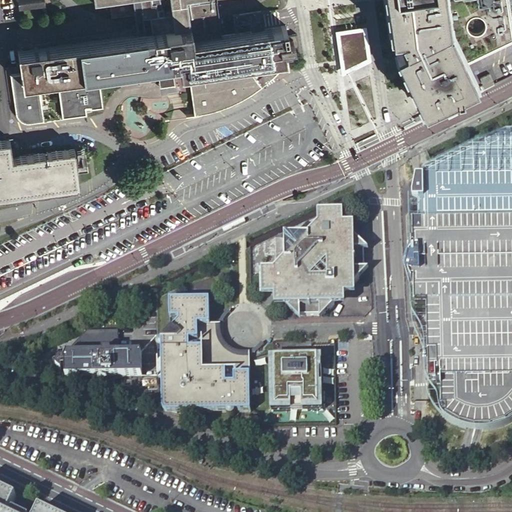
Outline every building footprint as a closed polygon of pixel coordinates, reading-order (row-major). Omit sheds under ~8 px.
[(17,51),(20,73),(9,75),(14,114),(14,115),(15,117),(16,118),(17,120),(19,121),(20,122),(22,123),(24,123),(26,124),(30,123),(38,122),(43,121),(37,81),(66,77),(82,75),(95,73),(134,67),(135,81),(158,78),(158,80),(168,79),(173,78),(173,73),(180,72),(180,73),(188,72),(254,62),(252,46),(250,31),(220,35),(215,36),(210,0),(94,0),(95,5),(109,3),(111,17),(133,13),(139,12),(140,17),(142,17),(150,15),(157,14),(156,6),(170,4),(171,12),(173,22),(151,25),(152,32),(144,33),(136,34),(17,51)] [(43,0),(16,0),(18,9),(44,5),(43,0)] [(220,35),(215,0),(210,0),(215,36),(220,35)] [(511,38),(506,0),(385,0),(393,47),(412,86),(416,94),(422,108),(439,102),(439,100),(459,91),(460,92),(475,83),(469,70),(464,61),(511,38)] [(139,12),(133,13),(136,34),(144,33),(142,17),(140,17),(139,12)] [(157,14),(150,15),(151,23),(151,25),(173,22),(171,12),(157,14)] [(261,62),(266,61),(269,60),(285,58),(286,58),(284,48),(283,36),(287,35),(286,35),(285,25),(280,25),(280,26),(264,29),(257,30),(250,31),(252,46),(254,62),(255,62),(257,62),(261,62)] [(364,29),(340,33),(343,57),(353,55),(354,64),(368,58),(365,39),(364,29)] [(296,33),(286,35),(287,35),(283,36),(284,48),(298,46),(296,33)] [(345,69),(354,64),(353,55),(343,57),(344,65),(345,69)] [(231,103),(235,101),(236,101),(241,98),(250,93),(255,90),(256,89),(261,85),(259,82),(253,74),(257,71),(255,62),(254,62),(188,72),(194,114),(202,113),(208,111),(214,110),(221,107),(226,105),(227,105),(228,105),(229,104),(231,103)] [(82,75),(82,81),(67,83),(57,85),(62,117),(85,114),(84,107),(88,106),(88,108),(101,106),(97,79),(95,79),(95,73),(82,75)] [(489,73),(480,78),(482,83),(492,79),(489,73)] [(168,79),(158,80),(159,86),(174,84),(173,78),(168,79)] [(0,195),(14,193),(79,184),(76,165),(74,148),(74,147),(12,156),(9,138),(0,138),(0,195)] [(84,147),(74,148),(76,165),(86,164),(84,147)] [(511,160),(510,157),(478,170),(485,185),(480,187),(487,202),(511,191),(511,160)] [(343,213),(318,214),(318,226),(307,238),(285,238),(285,259),(278,267),(274,271),(262,272),(262,297),(274,297),(275,308),(287,308),(300,320),(301,316),(320,316),(320,320),(333,307),(345,306),(345,296),(356,295),(355,283),(368,270),(364,270),(363,250),(368,250),(354,237),(354,225),(343,225),(343,213)] [(170,296),(171,327),(174,323),(174,307),(177,307),(179,307),(181,306),(183,305),(185,304),(188,303),(190,301),(192,300),(193,300),(196,299),(199,299),(201,299),(204,299),(207,299),(210,299),(210,320),(213,319),(213,295),(170,296)] [(250,413),(251,409),(250,357),(247,358),(245,358),(242,358),(240,358),(238,357),(235,357),(234,356),(232,355),(230,354),(228,353),(226,352),(225,350),(223,348),(222,346),(220,345),(219,343),(219,341),(218,339),(217,337),(217,335),(216,332),(216,330),(216,329),(217,326),(217,324),(218,321),(219,319),(213,319),(210,320),(210,299),(207,299),(204,299),(201,299),(199,299),(196,299),(193,300),(192,300),(190,301),(188,303),(185,304),(183,305),(181,306),(179,307),(177,307),(174,307),(174,323),(171,327),(162,336),(160,337),(158,337),(158,338),(158,343),(158,344),(161,345),(162,345),(162,350),(162,354),(158,354),(158,372),(163,372),(163,381),(163,410),(177,413),(177,411),(186,411),(196,413),(196,411),(201,411),(205,411),(213,413),(213,411),(226,410),(235,410),(238,410),(238,413),(250,413)] [(226,319),(219,319),(218,321),(217,324),(217,326),(216,329),(216,330),(216,332),(217,335),(217,337),(218,339),(219,341),(219,343),(220,345),(222,346),(223,348),(225,350),(226,352),(228,353),(230,354),(232,355),(234,356),(235,357),(238,357),(240,358),(242,358),(245,358),(247,358),(250,357),(249,351),(246,352),(243,352),(241,352),(238,351),(236,350),(234,350),(232,348),(230,347),(229,346),(228,345),(226,343),(225,341),(224,340),(224,338),(223,336),(223,334),(223,332),(222,330),(223,328),(223,326),(223,325),(224,323),(225,321),(226,319)] [(119,373),(118,348),(118,326),(87,326),(71,346),(72,351),(67,351),(67,356),(64,356),(58,363),(65,369),(68,365),(71,365),(71,369),(71,373),(81,373),(87,380),(89,379),(90,378),(90,377),(91,375),(91,373),(107,373),(119,373)] [(118,348),(119,373),(143,373),(142,348),(118,348)] [(273,357),(269,357),(269,412),(321,411),(321,356),(316,356),(273,357)] [(43,511),(40,510),(39,511),(11,511),(18,499),(0,490),(0,511),(43,511)] [(39,511),(40,510),(18,499),(11,511),(39,511)]
